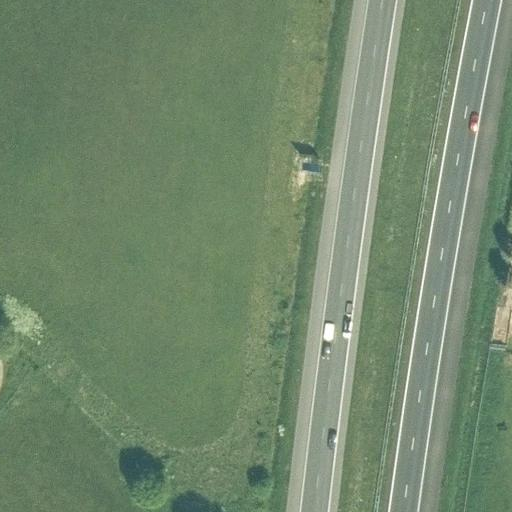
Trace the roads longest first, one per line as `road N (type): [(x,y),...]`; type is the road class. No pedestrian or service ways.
road 1 (motorway): [(409,511),(493,0)]
road 2 (motorway): [(383,0),(313,511)]
